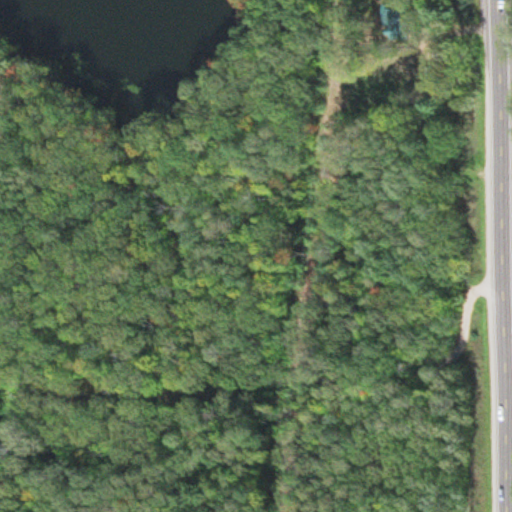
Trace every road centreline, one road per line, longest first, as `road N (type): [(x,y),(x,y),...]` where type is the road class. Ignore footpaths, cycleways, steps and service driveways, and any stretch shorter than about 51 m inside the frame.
road 1 (primary): [(508,511),(504,0)]
road 2 (track): [(505,348),(371,390),(159,511)]
